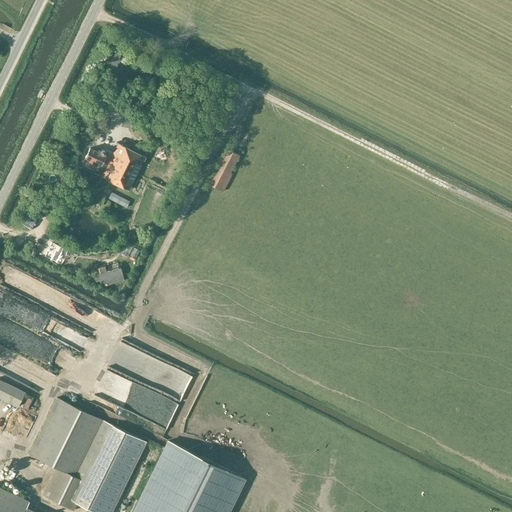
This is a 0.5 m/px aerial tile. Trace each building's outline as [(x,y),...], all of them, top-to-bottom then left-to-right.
[(103,92),(93,98),(97,106),(107,100),(103,92)] [(123,115),(121,127),(130,129),(132,117),(123,115)] [(100,151),(100,152),(100,153),(90,148),(85,158),(88,159),(85,164),(93,169),(96,163),(103,161),(108,163),(102,177),(129,190),(145,157),(118,143),(111,157),(106,155),(104,154),(105,153),(105,152),(105,151),(105,150),(104,150),(103,149),(102,150),(101,150),(100,151)] [(230,173),(240,155),(225,148),(216,165),(214,164),(205,182),(223,191),(232,174),(230,173)] [(158,172),(153,183),(160,186),(159,187),(166,190),(175,170),(168,167),(165,175),(158,172)] [(112,193),(109,199),(126,208),(129,201),(112,193)] [(44,256),(61,264),(68,250),(52,241),(44,256)] [(102,273),(96,275),(98,281),(104,279),(106,285),(125,280),(122,267),(107,271),(106,267),(100,268),(102,273)] [(24,392),(0,379),(0,397),(17,406),(24,392)] [(118,428),(113,426),(80,409),(57,398),(29,454),(52,466),(56,468),(42,495),(58,503),(74,511),(77,503),(95,511),(111,511),(146,442),(118,428)] [(166,441),(131,511),(227,511),(244,479),(166,441)] [(28,502),(0,487),(0,511),(34,511),(25,508),(28,502)]
